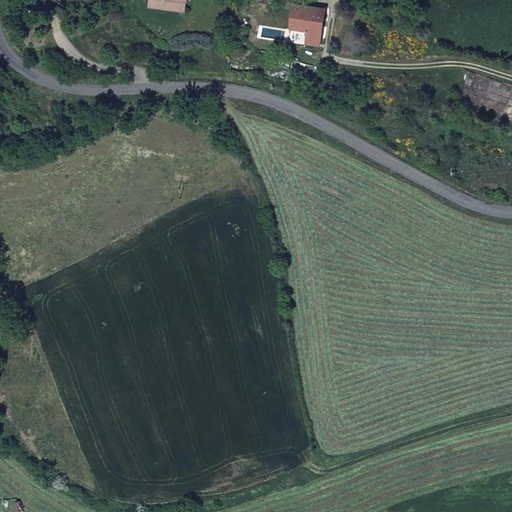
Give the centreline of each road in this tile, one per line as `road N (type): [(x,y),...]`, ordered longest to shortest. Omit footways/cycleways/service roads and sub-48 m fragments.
road 1 (secondary): [(0,40),(14,62),(59,85),(190,87),(269,100),(465,200),(511,212)]
road 2 (unknown): [(511,80),(461,68),(391,70),(321,59)]
